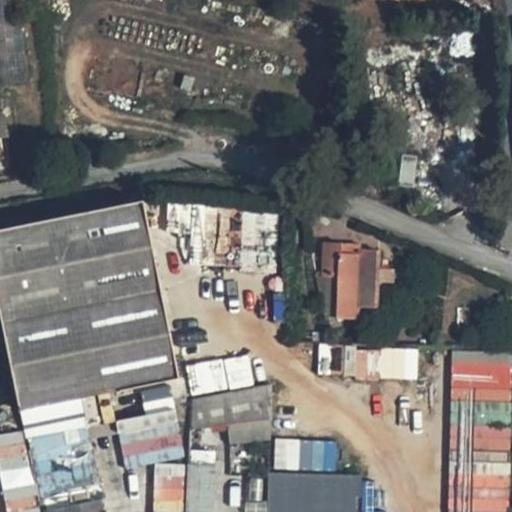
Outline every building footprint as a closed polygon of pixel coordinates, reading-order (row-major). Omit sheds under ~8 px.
[(0,0),(0,83),(26,80),(17,0),(0,0)] [(139,204),(0,231),(0,322),(17,407),(178,378),(139,204)] [(242,214),(241,231),(274,231),(274,214),(242,214)] [(377,248),(355,247),(355,251),(337,250),(339,239),(321,239),(320,273),(332,273),(330,318),(355,318),(355,310),(374,310),(375,282),(390,282),(390,266),(376,265),(377,248)] [(337,250),(355,251),(355,247),(355,240),(339,239),(337,250)] [(417,378),(417,348),(343,349),(344,379),(417,378)] [(248,353),(186,367),(193,396),(254,383),(248,353)] [(453,360),(453,388),(471,388),(471,399),(511,399),(511,360),(453,360)] [(213,425),(270,420),(270,382),(190,397),(186,427),(213,425)] [(270,420),(213,425),(210,443),(270,436),(270,420)] [(17,511),(38,503),(26,434),(0,440),(0,488),(4,511),(17,511)] [(186,465),(184,511),(212,511),(216,464),(186,465)] [(361,472),(269,468),(265,511),(354,511),(355,497),(362,496),(361,472)]
